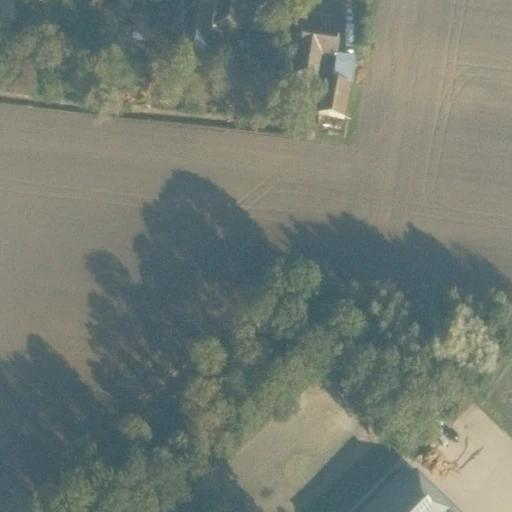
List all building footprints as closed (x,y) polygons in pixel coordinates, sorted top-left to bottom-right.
[(3,0),(2,19),(22,21),(23,0),(3,0)] [(173,0),(160,0),(159,10),(172,12),(173,0)] [(215,28),(239,32),(244,0),(183,0),(181,17),(183,17),(181,31),(184,31),(181,52),(217,58),(221,37),(214,36),(215,28)] [(266,0),(245,0),(240,32),(264,36),(270,1),(266,0)] [(339,38),(303,32),(296,74),(317,77),(321,56),(336,59),(339,38)] [(355,62),(337,59),(333,83),(323,81),(317,117),(344,121),(355,62)] [(298,111),(300,94),(290,93),(288,110),(298,111)] [(450,511),(407,470),(364,511),(450,511)]
